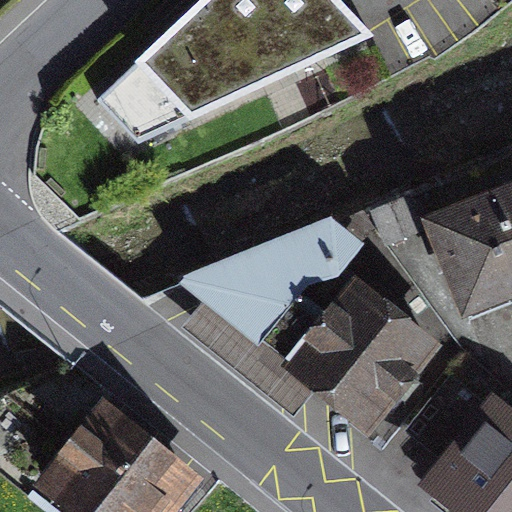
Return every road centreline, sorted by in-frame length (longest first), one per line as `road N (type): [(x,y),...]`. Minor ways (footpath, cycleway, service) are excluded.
road 1 (tertiary): [(346,511),(0,230)]
road 2 (residential): [(0,94),(97,0)]
